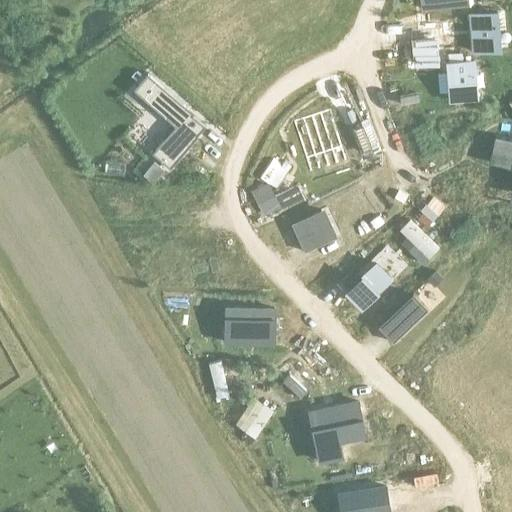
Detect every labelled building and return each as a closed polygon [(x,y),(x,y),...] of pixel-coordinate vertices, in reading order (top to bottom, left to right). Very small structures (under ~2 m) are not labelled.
[(496,10),(469,13),(472,51),(499,49),(496,10)] [(434,39),(414,41),(416,64),(436,63),(434,39)] [(474,59),(447,62),(450,100),(477,98),(474,59)] [(148,72),(133,89),(175,125),(152,152),(170,168),(198,135),(197,134),(205,125),(186,109),(188,107),(148,72)] [(295,119),(293,119),(310,170),(311,169),(307,157),(340,147),(344,158),(345,158),(329,107),(327,108),(328,110),(295,120),(295,119)] [(511,139),(494,135),(488,162),(511,167),(511,183),(510,192),(511,192),(511,139)] [(164,169),(154,161),(143,174),(152,182),(164,169)] [(318,208),(289,221),(302,250),(331,236),(318,208)] [(157,224),(145,240),(177,265),(189,249),(157,224)] [(375,261),(347,289),(362,304),(390,275),(375,261)] [(413,292),(378,325),(393,341),(428,308),(413,292)] [(225,306),(224,341),(274,342),(274,307),(225,306)] [(358,400),(308,410),(319,460),(342,455),(339,439),(365,434),(358,400)] [(390,511),(386,485),(338,493),(341,511),(390,511)]
